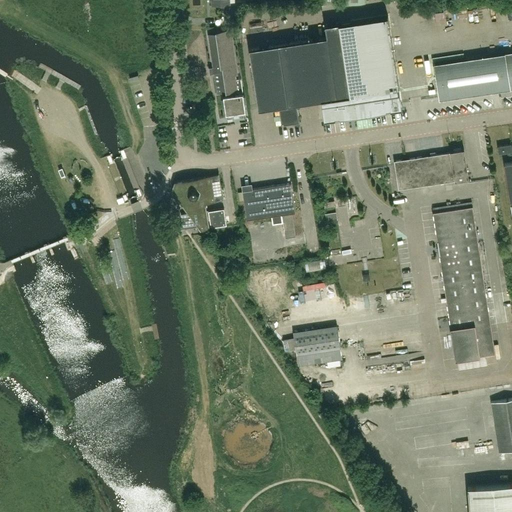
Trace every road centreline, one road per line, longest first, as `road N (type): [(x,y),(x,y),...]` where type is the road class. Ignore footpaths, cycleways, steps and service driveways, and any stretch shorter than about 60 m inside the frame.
road 1 (unknown): [(398,223),(417,257),(440,366),(461,380),(499,371),(507,351),(482,206),(472,194),(438,198)]
road 2 (unclassified): [(181,157),(197,162),(511,115)]
road 3 (track): [(177,229),(202,369),(203,419),(189,470),(201,511)]
road 4 (residential): [(171,0),(181,157)]
road 5 (track): [(107,221),(143,362)]
